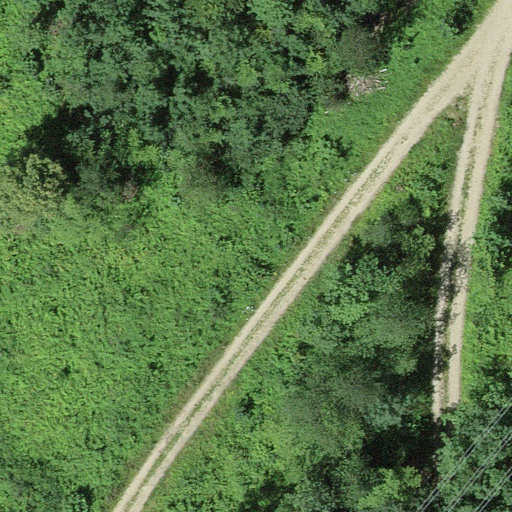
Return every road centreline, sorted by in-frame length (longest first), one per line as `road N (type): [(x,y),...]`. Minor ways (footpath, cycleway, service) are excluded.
road 1 (track): [(476,41),(132,445),(97,511)]
road 2 (track): [(506,0),(476,41),(452,511)]
